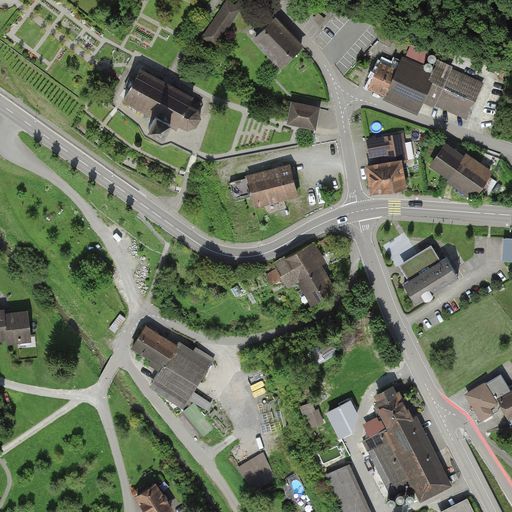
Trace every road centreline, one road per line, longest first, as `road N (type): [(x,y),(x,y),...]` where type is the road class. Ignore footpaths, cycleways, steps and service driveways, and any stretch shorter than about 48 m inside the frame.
road 1 (tertiary): [(358,211),(264,253),(220,254),(0,103)]
road 2 (residential): [(366,246),(358,249),(345,302),(259,338),(208,338),(144,316)]
road 3 (residential): [(129,511),(102,394),(144,316)]
road 4 (track): [(235,511),(120,353)]
road 5 (unclassified): [(442,411),(366,246)]
road 6 (unclassified): [(343,98),(504,147)]
road 7 (tertiary): [(511,215),(358,211)]
road 8 (residential): [(343,98),(323,61),(266,0)]
